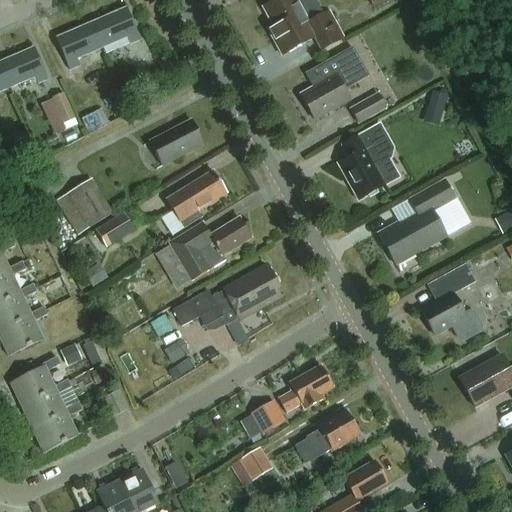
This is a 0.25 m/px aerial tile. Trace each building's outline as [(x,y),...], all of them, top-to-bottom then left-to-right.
[(273,30),(268,33),(282,58),(315,41),(321,53),(343,41),(328,14),(307,25),(293,0),(280,0),(263,10),(273,30)] [(370,0),(377,11),(395,1),(394,0),(370,0)] [(126,11),(91,26),(101,51),(126,40),(129,47),(139,42),(126,11)] [(91,26),(56,41),(69,72),(79,68),(76,61),(101,51),(91,26)] [(344,92),(350,89),(368,79),(352,50),(304,76),(312,90),(300,97),(314,123),(350,103),(344,92)] [(34,51),(0,65),(0,69),(9,90),(34,80),(37,86),(47,82),(34,51)] [(0,69),(0,94),(9,90),(0,69)] [(442,118),(447,98),(433,94),(427,113),(442,118)] [(74,121),(62,95),(51,101),(62,126),(74,121)] [(388,111),(380,97),(350,113),(358,128),(388,111)] [(191,123),(149,144),(162,169),(203,148),(191,123)] [(349,160),(338,167),(358,203),(384,188),(369,161),(380,156),(368,134),(342,148),(349,160)] [(204,218),(200,212),(226,196),(212,174),(185,191),(167,202),(173,213),(184,230),(204,218)] [(93,183),(57,206),(78,239),(114,216),(93,183)] [(413,256),(415,258),(446,240),(432,215),(455,203),(444,183),(408,203),(416,217),(400,226),(399,224),(377,237),(394,267),(413,256)] [(511,213),(508,215),(495,222),(502,237),(511,231),(511,213)] [(123,216),(95,234),(106,251),(134,234),(123,216)] [(222,259),(233,252),(251,241),(239,221),(210,238),(202,226),(168,246),(191,284),(225,264),(222,259)] [(0,277),(9,273),(8,271),(1,256),(14,249),(11,242),(0,246),(0,277)] [(9,273),(0,277),(0,306),(20,296),(19,294),(12,279),(25,272),(22,265),(8,271),(9,273)] [(93,290),(107,281),(98,267),(84,275),(93,290)] [(238,321),(239,323),(281,300),(277,293),(280,291),(267,267),(222,292),(223,294),(211,300),(207,294),(190,304),(172,313),(181,330),(199,320),(204,330),(221,321),(234,314),(238,321)] [(450,276),(434,285),(427,289),(435,304),(420,313),(421,315),(434,338),(451,328),(459,342),(463,343),(479,334),(480,330),(473,316),(469,315),(464,318),(452,298),(458,294),(475,285),(465,267),(450,276)] [(20,296),(0,306),(0,334),(31,319),(30,317),(23,301),(36,295),(32,287),(19,294),(20,296)] [(31,319),(0,334),(0,343),(7,359),(42,342),(34,324),(47,318),(43,310),(30,317),(31,319)] [(166,316),(153,324),(162,338),(175,329),(166,316)] [(181,343),(163,354),(171,367),(189,356),(181,343)] [(511,377),(501,358),(458,382),(474,410),(510,390),(511,394),(511,377)] [(43,369),(9,387),(20,410),(55,393),(54,389),(46,374),(60,368),(56,360),(42,367),(43,369)] [(96,387),(109,380),(102,366),(93,371),(94,373),(90,375),(96,387)] [(293,394),(277,402),(285,416),(301,408),(304,413),(322,403),(320,398),(333,391),(320,369),(289,387),(293,394)] [(55,393),(20,410),(31,433),(66,416),(64,412),(57,397),(71,390),(67,383),(54,389),(55,393)] [(125,413),(116,394),(104,400),(113,419),(125,413)] [(286,424),(274,404),(253,415),(265,436),(286,424)] [(66,416),(31,433),(42,456),(77,438),(68,419),(81,413),(78,405),(64,412),(66,416)] [(359,437),(346,414),(318,430),(319,432),(305,440),(307,443),(296,449),(306,466),(331,453),(359,437)] [(273,471),(260,449),(240,462),(254,483),(273,471)] [(351,498),(326,511),(360,511),(357,505),(388,487),(374,464),(342,482),(351,498)] [(118,484),(132,511),(147,511),(158,507),(142,472),(118,484)] [(132,511),(118,484),(95,495),(102,509),(103,509),(103,511),(132,511)]
